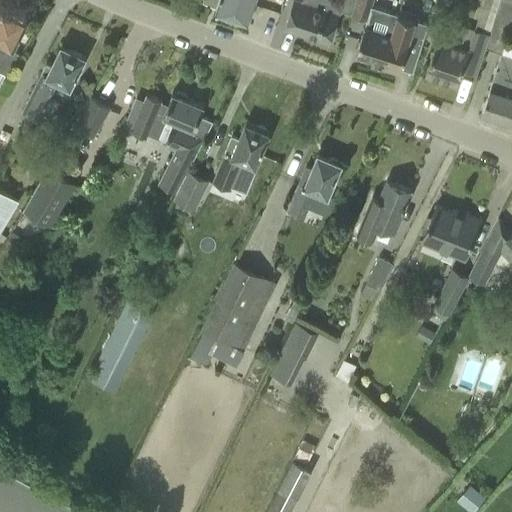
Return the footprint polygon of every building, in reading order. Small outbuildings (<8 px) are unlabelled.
[(218,0),(215,9),(249,20),(255,1),(255,0),(218,0)] [(293,0),(290,9),(284,28),(298,33),(299,30),(308,33),(307,36),(329,43),(336,24),(339,13),(343,3),(336,1),(332,0),(314,0),(313,4),(301,0),(300,0),(293,0)] [(398,14),(372,6),(373,0),(355,0),(351,13),(367,18),(356,53),(383,62),(398,14)] [(484,0),(475,28),(490,33),(500,0),(484,0)] [(511,0),(500,0),(490,33),(485,48),(500,53),(500,52),(505,38),(511,15),(511,0)] [(13,49),(19,37),(28,19),(2,6),(0,10),(0,63),(10,69),(20,53),(13,49)] [(413,71),(425,33),(428,23),(416,19),(415,20),(398,14),(383,62),(392,65),(390,70),(399,73),(401,68),(413,71)] [(431,56),(425,75),(457,86),(462,70),(475,75),(482,56),(484,48),(485,48),(490,33),(475,28),(469,47),(438,37),(437,37),(431,56)] [(70,86),(76,74),(85,56),(61,44),(51,65),(46,62),(22,110),(44,121),(46,116),(51,119),(59,101),(49,97),(58,80),(70,86)] [(486,96),(480,115),(511,125),(511,123),(511,56),(500,52),(500,53),(486,96)] [(146,135),(147,133),(153,118),(173,126),(170,132),(169,131),(167,135),(169,136),(166,143),(167,143),(177,147),(160,181),(159,180),(158,181),(175,190),(175,191),(176,191),(187,169),(213,119),(212,119),(200,114),(203,106),(204,107),(204,105),(198,103),(198,102),(193,100),(193,101),(186,98),(187,95),(177,91),(176,94),(172,92),(172,93),(168,105),(160,102),(160,101),(161,101),(162,100),(146,94),(145,95),(146,95),(144,100),(136,97),(124,125),(132,128),(132,129),(131,128),(131,129),(147,136),(147,135),(146,135)] [(110,107),(90,95),(74,122),(94,134),(110,107)] [(224,153),(212,181),(230,188),(239,168),(251,173),(255,164),(261,151),(269,132),(267,131),(266,127),(259,124),(255,126),(245,122),(239,138),(232,135),(224,153)] [(306,165),(298,183),(287,210),(304,217),(308,205),(324,212),(331,195),(328,194),(333,181),(341,162),(318,153),(312,167),(306,165)] [(53,207),(69,180),(47,167),(23,208),(51,225),(59,210),(53,207)] [(187,169),(176,191),(174,197),(195,207),(208,180),(187,169)] [(411,189),(387,179),(379,198),(372,195),(357,232),(373,238),(379,224),(394,230),(411,189)] [(0,188),(0,228),(18,199),(0,188)] [(465,258),(481,218),(465,211),(463,215),(436,204),(421,240),(465,258)] [(488,241),(469,276),(470,276),(485,284),(498,259),(502,252),(510,260),(510,273),(511,274),(511,230),(507,235),(496,246),(488,241)] [(14,244),(19,236),(12,231),(6,239),(14,244)] [(379,255),(366,281),(360,292),(373,299),(379,288),(392,262),(379,255)] [(237,366),(277,283),(235,264),(191,356),(207,364),(212,354),(237,366)] [(451,313),(470,276),(469,276),(464,274),(452,268),(434,303),(451,313)] [(116,389),(153,314),(126,301),(90,376),(116,389)] [(295,323),(283,346),(300,355),(311,331),(295,323)] [(417,334),(430,341),(434,332),(422,325),(417,334)] [(295,492),(308,467),(293,460),(267,511),(269,511),(290,511),(299,494),(295,492)] [(0,511),(93,511),(0,462),(0,511)] [(470,483),(459,499),(474,510),(486,494),(470,483)]
